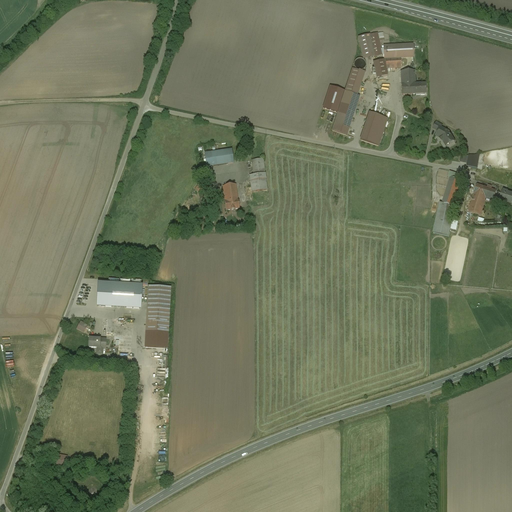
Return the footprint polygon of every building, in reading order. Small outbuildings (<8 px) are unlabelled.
[(379,34),(355,38),(359,61),(379,58),(376,41),(380,40),(379,34)] [(413,44),(383,46),(384,60),(414,58),(413,44)] [(401,59),(385,60),(387,69),(401,68),(401,59)] [(384,61),(373,63),(376,79),(387,76),(384,61)] [(364,73),(351,69),(344,92),(337,114),(332,132),(347,136),(359,97),(357,96),(364,73)] [(414,71),(401,72),(401,96),(427,95),(426,83),(415,84),(414,71)] [(344,92),(329,87),(322,109),(337,114),(344,92)] [(369,113),(360,141),(379,147),(388,119),(369,113)] [(443,125),(436,122),(432,129),(437,131),(434,135),(439,138),(443,142),(446,147),(455,141),(449,132),(442,127),(443,125)] [(233,164),(232,151),(205,154),(207,167),(233,164)] [(479,156),(468,154),(466,167),(477,169),(479,156)] [(267,190),(263,159),(252,161),(254,176),(250,176),(252,192),(267,190)] [(239,209),(236,185),(223,186),(226,211),(239,209)] [(497,192),(477,185),(468,213),(481,217),(486,200),(493,202),(497,192)] [(511,205),(511,194),(503,191),(499,202),(511,206),(511,205)] [(442,205),(440,204),(438,214),(433,233),(449,237),(456,208),(454,207),(442,205)] [(141,284),(97,282),(96,306),(140,308),(141,284)] [(167,348),(171,287),(148,286),(144,347),(167,348)] [(120,347),(119,357),(135,358),(136,352),(135,352),(137,320),(109,319),(108,336),(115,336),(115,347),(120,347)] [(81,322),(77,330),(84,333),(88,325),(81,322)] [(106,340),(89,339),(88,349),(96,349),(96,356),(103,356),(103,350),(106,350),(106,340)] [(67,457),(58,455),(56,467),(66,469),(67,457)]
